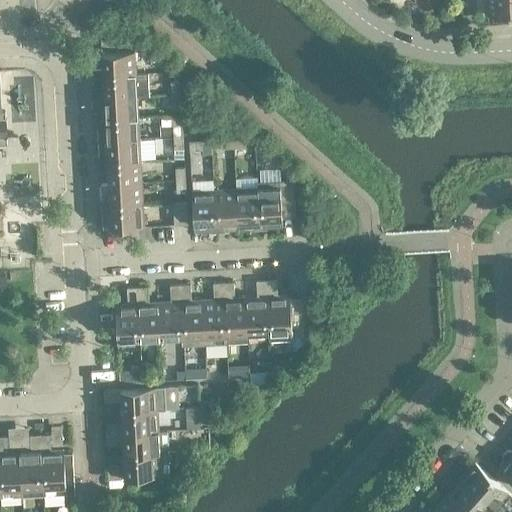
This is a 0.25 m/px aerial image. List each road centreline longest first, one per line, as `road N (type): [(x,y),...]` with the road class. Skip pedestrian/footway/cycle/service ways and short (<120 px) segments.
road 1 (residential): [(511,232),(501,247),(508,373),(386,511)]
road 2 (residential): [(72,269),(59,70),(33,49),(0,50)]
road 3 (residential): [(290,258),(72,269)]
road 4 (residential): [(0,407),(76,402),(72,269)]
road 5 (residential): [(511,54),(418,48),(346,0)]
